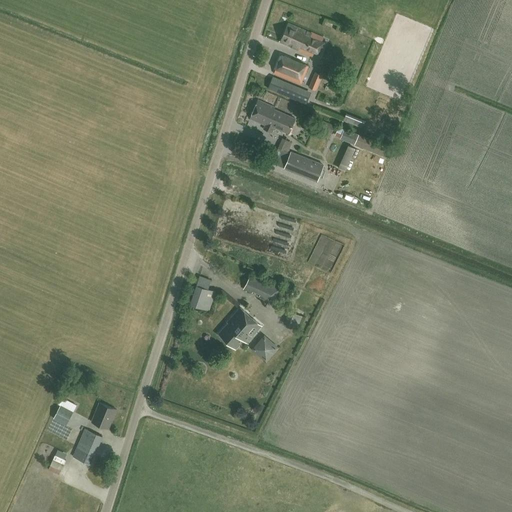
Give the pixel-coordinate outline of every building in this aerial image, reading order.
[(310,33),(288,23),(281,41),(298,49),(298,50),(312,55),(313,52),(319,55),(324,42),(319,40),(321,35),(311,32),(310,33)] [(308,66),(281,55),(273,74),(300,85),(308,66)] [(312,84),(319,88),(325,76),(318,72),(312,84)] [(311,92),(272,76),(267,88),(306,104),(311,92)] [(265,125),(263,129),(272,133),(275,127),(288,133),(295,118),(273,108),(274,106),(257,99),(249,118),(265,125)] [(356,123),(358,119),(348,114),(346,118),(356,123)] [(324,121),(321,129),(331,133),(335,125),(324,121)] [(343,130),(338,128),(335,136),(340,138),(339,139),(354,145),(355,143),(362,146),(365,138),(358,136),(359,135),(343,129),(343,130)] [(292,143),(283,139),(272,164),(317,182),(324,166),(291,152),(290,153),(288,153),(292,143)] [(357,164),(363,150),(350,145),(340,168),(348,171),(351,162),(357,164)] [(359,203),(361,198),(348,194),(346,198),(359,203)] [(280,289),(249,276),(243,290),(252,294),(253,293),(260,296),(259,298),(268,302),(269,299),(274,302),(280,289)] [(211,281),(200,277),(190,304),(209,311),(216,292),(208,290),(211,281)] [(261,326),(240,307),(226,322),(227,323),(218,334),(236,349),(244,340),(246,343),(261,326)] [(292,311),(287,323),(290,324),(295,312),(292,311)] [(298,328),(304,316),(296,312),(291,325),(298,328)] [(268,359),(279,346),(267,335),(256,348),(268,359)] [(76,410),(78,404),(66,399),(63,405),(76,410)] [(116,409),(99,402),(99,403),(91,422),(108,428),(116,410),(116,409)] [(56,417),(68,424),(72,417),(60,411),(56,417)] [(103,437),(86,429),(77,448),(94,455),(103,437)] [(76,449),(71,459),(84,465),(89,455),(76,449)]
